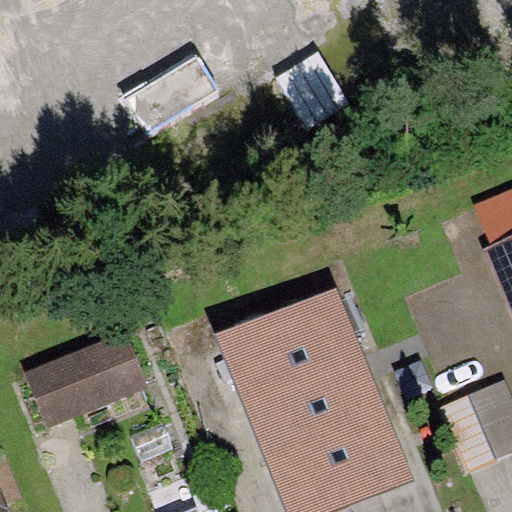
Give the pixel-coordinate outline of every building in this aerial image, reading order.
[(100,143),(210,83),(164,0),(82,0),(35,26),(100,143)] [(308,147),(364,113),(313,31),(300,39),(308,52),(265,79),(308,147)] [(487,249),(511,309),(511,192),(471,210),(487,249)] [(338,294),(216,343),(284,511),(331,511),(413,480),(338,294)] [(125,340),(29,378),(49,429),(145,390),(125,340)] [(511,404),(504,385),(441,412),(467,472),(511,452),(511,404)] [(0,511),(13,511),(0,478),(0,511)]
